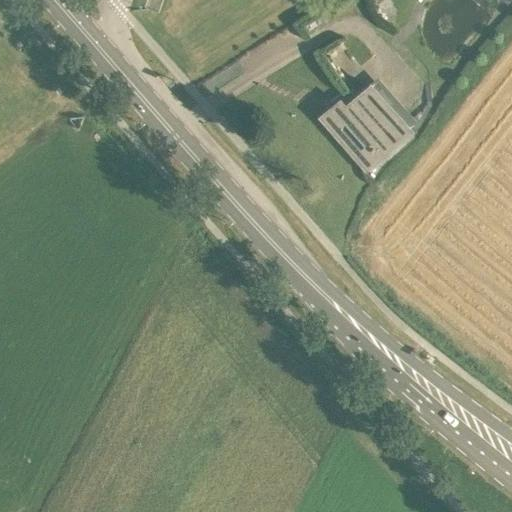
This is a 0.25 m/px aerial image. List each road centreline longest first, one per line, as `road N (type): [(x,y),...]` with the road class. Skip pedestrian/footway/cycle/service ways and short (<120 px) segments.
road 1 (primary): [(54,0),(321,292)]
road 2 (primary): [(321,292),(349,346),(511,480)]
road 3 (primary): [(321,292),(446,411),(511,458)]
